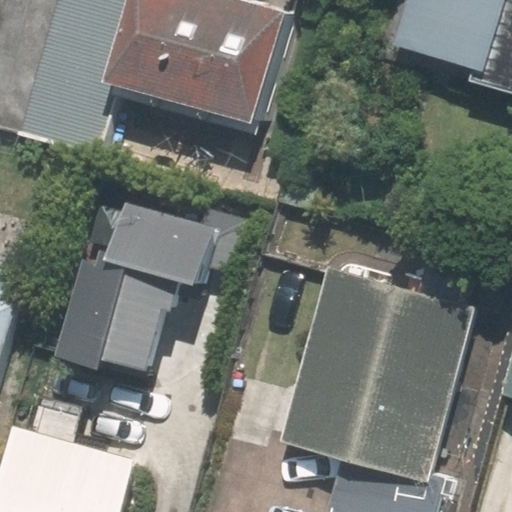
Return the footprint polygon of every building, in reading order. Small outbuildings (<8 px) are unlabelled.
[(307,21),(229,0),(160,0),(137,89),(278,128),(307,21)] [(511,0),(430,0),(421,36),(511,60),(506,81),(511,82),(511,0)] [(242,282),(261,211),(166,186),(148,253),(113,243),(86,344),(188,370),(213,275),(242,282)] [(0,433),(16,438),(64,262),(0,244),(0,433)] [(308,433),(363,447),(454,470),(505,269),(444,254),(439,275),(354,253),(308,433)] [(148,511),(166,448),(47,415),(20,511),(148,511)] [(363,447),(346,511),(463,511),(473,475),(454,470),(363,447)]
